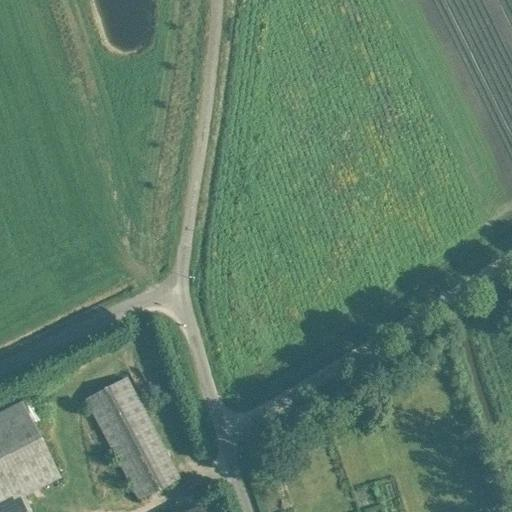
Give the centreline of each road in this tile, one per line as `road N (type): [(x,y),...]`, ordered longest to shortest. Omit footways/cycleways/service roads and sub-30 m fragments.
road 1 (unclassified): [(230,434),(511,261)]
road 2 (unclassified): [(175,295),(218,0)]
road 3 (unclassified): [(0,376),(175,295)]
road 4 (unclassified): [(230,434),(175,295)]
